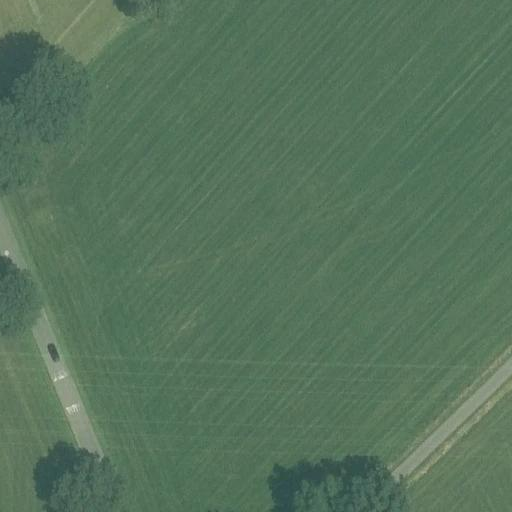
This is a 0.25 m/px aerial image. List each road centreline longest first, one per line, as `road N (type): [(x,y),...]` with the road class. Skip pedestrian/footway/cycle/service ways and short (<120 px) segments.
road 1 (unclassified): [(115,511),(0,223)]
road 2 (unclassified): [(358,511),(511,362)]
